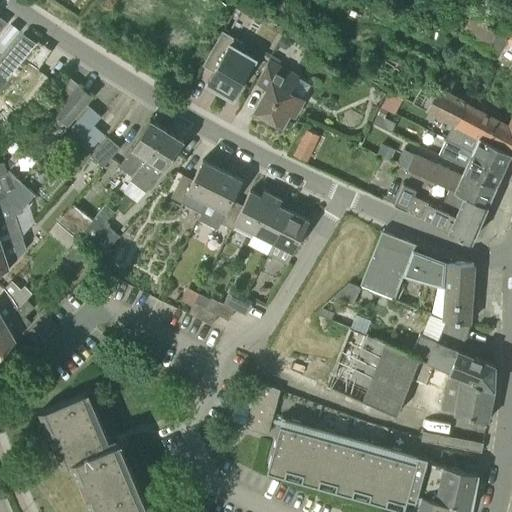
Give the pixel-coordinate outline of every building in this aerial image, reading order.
[(486,9),(481,20),(500,32),(500,33),(511,39),(511,14),(507,20),(486,9)] [(500,32),(481,20),(475,16),(463,36),(511,65),(511,39),(500,33),(500,32)] [(20,31),(11,24),(0,39),(0,40),(8,47),(20,31)] [(234,97),(256,59),(242,51),(246,44),(223,31),(203,65),(214,71),(208,82),(219,88),(216,92),(230,100),(232,96),(234,97)] [(0,64),(0,75),(7,80),(15,69),(36,43),(24,34),(15,45),(3,61),(0,64)] [(291,46),(291,39),(285,36),(280,40),(280,46),(285,49),(291,46)] [(268,50),(265,55),(270,58),(273,52),(268,50)] [(283,125),(300,97),(288,91),(297,76),(269,60),(258,81),(268,87),(256,109),(267,116),(265,120),(276,126),(278,122),(283,125)] [(71,78),(61,90),(56,96),(65,104),(80,85),(71,78)] [(511,123),(511,127),(425,83),(414,101),(413,103),(453,124),(510,154),(511,152),(511,153),(511,123)] [(80,85),(65,104),(60,109),(71,118),(91,94),(80,85)] [(385,119),(389,110),(382,106),(377,115),(385,119)] [(83,139),(94,125),(102,116),(90,107),(72,129),(82,138),(83,139)] [(124,181),(126,183),(148,159),(167,129),(151,119),(120,168),(129,173),(124,181)] [(510,154),(453,124),(446,139),(504,168),(510,154)] [(94,125),(83,139),(93,148),(105,134),(94,125)] [(76,145),(82,138),(72,129),(68,133),(65,136),(76,145)] [(185,140),(167,129),(148,159),(126,183),(136,191),(147,177),(155,182),(170,163),(185,140)] [(307,129),(295,154),(306,160),(319,135),(307,129)] [(108,137),(91,157),(103,168),(121,148),(108,137)] [(465,165),(498,180),(504,168),(446,139),(440,154),(465,165)] [(397,150),(383,143),(382,146),(378,154),(392,161),(397,150)] [(417,154),(405,149),(398,163),(411,168),(417,154)] [(218,229),(221,222),(232,227),(235,222),(244,205),(233,199),(243,180),(203,160),(193,180),(183,174),(171,197),(182,203),(187,193),(207,202),(198,219),(218,229)] [(462,174),(436,162),(429,177),(450,186),(488,204),(498,180),(465,165),(462,174)] [(7,174),(2,176),(2,177),(0,177),(0,200),(8,197),(22,181),(9,170),(8,171),(6,173),(7,174)] [(0,222),(15,217),(15,214),(22,212),(21,211),(35,194),(22,181),(8,197),(0,200),(0,222)] [(488,204),(450,186),(442,207),(415,195),(417,190),(404,184),(394,205),(472,240),(488,204)] [(255,232),(273,195),(264,190),(261,196),(251,191),(244,205),(235,222),(255,232)] [(268,254),(290,210),(280,205),(282,200),(273,195),(255,232),(274,241),(268,254)] [(61,218),(80,235),(93,220),(74,204),(61,218)] [(97,215),(93,220),(80,235),(103,256),(120,236),(105,222),(115,211),(107,205),(97,215)] [(290,210),(268,254),(270,255),(288,264),(310,220),(290,210)] [(0,222),(0,245),(1,245),(22,237),(15,217),(0,222)] [(67,229),(58,222),(51,231),(59,238),(67,229)] [(383,230),(383,231),(361,286),(395,299),(405,274),(438,284),(437,292),(472,294),(475,263),(450,261),(451,256),(435,251),(383,230)] [(1,245),(0,245),(0,278),(26,248),(22,237),(1,245)] [(77,243),(66,257),(76,265),(88,252),(77,243)] [(350,282),(335,296),(354,303),(361,286),(350,282)] [(0,293),(0,323),(4,319),(18,308),(12,296),(5,288),(0,293)] [(470,328),(470,326),(472,294),(437,292),(432,314),(452,322),(470,328)] [(235,308),(235,309),(247,315),(253,304),(230,293),(225,303),(235,308)] [(218,313),(218,314),(230,319),(235,309),(235,308),(225,303),(212,297),(207,308),(218,313)] [(4,319),(0,323),(0,356),(31,322),(24,315),(34,306),(28,299),(19,309),(18,308),(4,319)] [(218,313),(207,308),(195,302),(190,313),(213,324),(218,314),(218,313)] [(450,370),(464,376),(495,389),(496,364),(460,350),(470,328),(452,322),(432,314),(431,313),(422,335),(420,334),(413,350),(432,358),(431,361),(430,362),(450,370)] [(442,390),(450,370),(430,362),(431,361),(387,343),(365,334),(354,360),(377,369),(364,400),(398,414),(412,378),(442,390)] [(495,389),(464,376),(450,370),(442,408),(456,411),(456,413),(489,420),(495,389)] [(269,434),(281,389),(259,381),(254,399),(247,424),(246,428),(269,434)] [(465,511),(467,507),(423,496),(423,497),(418,511),(145,511),(116,442),(107,446),(85,393),(40,412),(63,467),(72,463),(92,511),(465,511)] [(232,420),(247,424),(254,399),(239,395),(232,420)] [(465,469),(446,465),(446,464),(444,464),(444,465),(427,460),(428,457),(418,455),(417,459),(401,455),(402,450),(384,445),(383,450),(367,445),(368,441),(350,436),(349,440),(333,436),(334,431),(317,426),(315,431),(299,426),(301,422),(283,417),(267,472),(286,477),(288,470),(304,474),(302,481),(319,486),(321,479),(338,484),(336,491),(353,496),(355,489),(372,493),(370,500),(387,505),(389,498),(407,503),(409,494),(423,497),(423,496),(467,507),(472,508),(480,467),(466,464),(465,469)] [(482,452),(484,442),(424,431),(422,440),(482,452)]
